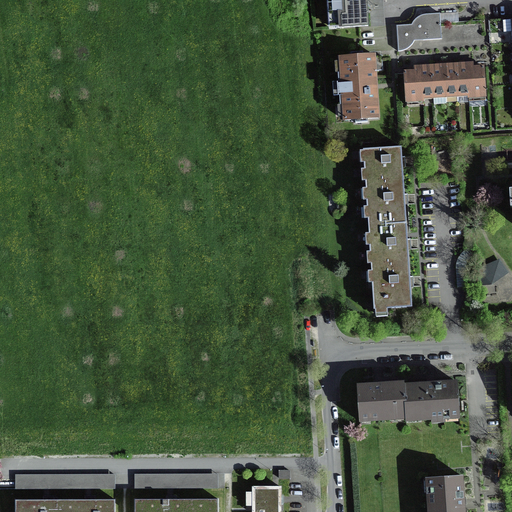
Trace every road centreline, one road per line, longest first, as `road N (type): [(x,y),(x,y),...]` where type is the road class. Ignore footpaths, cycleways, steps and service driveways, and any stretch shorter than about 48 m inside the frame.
road 1 (residential): [(511,347),(326,354)]
road 2 (residential): [(336,511),(326,354)]
